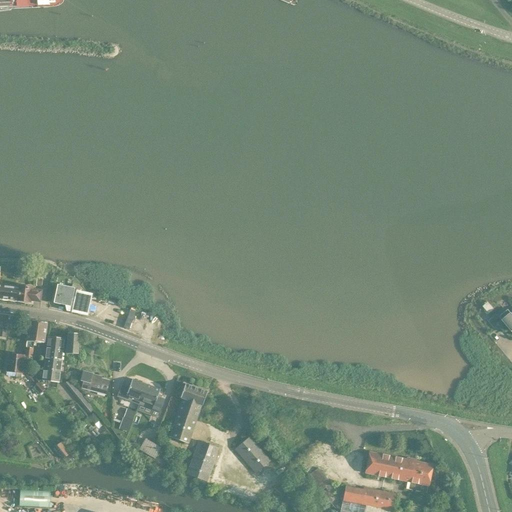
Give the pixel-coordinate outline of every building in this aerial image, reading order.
[(0,0),(0,9),(55,7),(63,4),(65,2),(65,0),(0,0)] [(27,302),(30,303),(30,300),(40,301),(41,291),(30,290),(31,287),(19,286),(19,288),(0,285),(0,297),(2,298),(2,299),(7,300),(7,299),(18,300),(17,301),(27,302)] [(57,285),(53,302),(53,303),(65,305),(66,311),(71,312),(76,286),(72,285),(72,288),(57,285)] [(76,286),(71,312),(86,315),(91,294),(79,292),(80,287),(76,286)] [(135,311),(130,310),(123,328),(129,330),(135,311)] [(511,312),(511,313),(508,310),(499,317),(505,324),(504,325),(503,326),(505,329),(507,329),(508,328),(511,332),(511,312)] [(30,320),(26,341),(24,355),(31,357),(34,342),(43,343),(47,323),(30,320)] [(68,333),(66,354),(77,354),(79,334),(68,333)] [(48,336),(46,347),(62,349),(64,338),(48,336)] [(46,347),(45,358),(61,360),(62,349),(46,347)] [(9,354),(7,371),(16,372),(15,377),(20,377),(21,373),(23,356),(17,355),(17,353),(12,353),(11,354),(9,354)] [(45,358),(43,369),(60,371),(61,360),(45,358)] [(60,371),(43,369),(42,380),(58,382),(60,371)] [(106,394),(109,380),(98,377),(98,375),(92,374),(92,373),(83,371),(80,380),(83,381),(81,388),(106,394)] [(65,384),(70,390),(74,386),(70,380),(65,384)] [(122,385),(117,397),(140,405),(147,385),(132,380),(129,388),(122,385)] [(38,383),(33,386),(39,393),(44,389),(38,383)] [(182,398),(178,411),(197,417),(201,405),(202,405),(207,392),(185,384),(180,397),(182,398)] [(147,385),(140,405),(160,413),(164,401),(156,399),(160,390),(147,385)] [(74,386),(70,390),(75,396),(79,392),(74,386)] [(79,392),(75,396),(79,402),(84,398),(79,392)] [(84,398),(79,402),(84,408),(89,404),(84,398)] [(197,417),(178,411),(169,437),(187,444),(197,417)] [(256,473),(270,461),(249,437),(235,449),(256,473)] [(139,450),(155,458),(160,448),(145,440),(139,450)] [(312,446),(316,448),(320,442),(315,440),(312,446)] [(219,448),(198,441),(186,475),(206,482),(212,465),(213,465),(216,454),(219,448)] [(60,442),(54,448),(62,459),(69,454),(60,442)] [(369,452),(365,473),(428,486),(432,465),(414,461),(414,460),(406,458),(406,460),(369,452)] [(318,468),(310,474),(322,490),(325,488),(328,491),(333,487),(318,468)] [(345,486),(339,511),(393,511),(397,495),(363,488),(362,490),(345,486)] [(20,490),(19,506),(49,507),(49,492),(20,490)]
